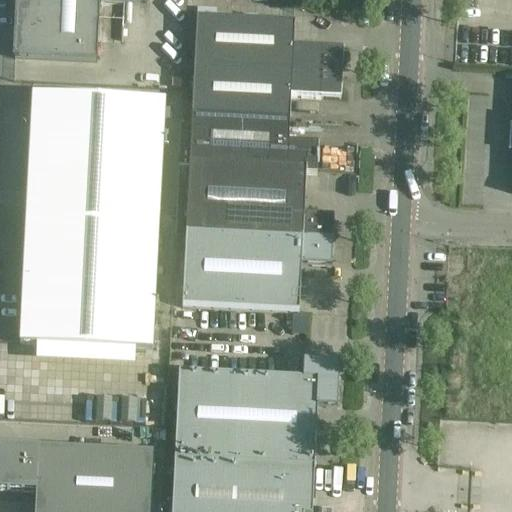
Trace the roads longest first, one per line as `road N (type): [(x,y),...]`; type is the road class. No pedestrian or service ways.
road 1 (unknown): [(395,275),(445,276),(488,302),(498,378),(489,511)]
road 2 (unclassified): [(385,511),(398,221)]
road 3 (unclassified): [(398,221),(410,0)]
